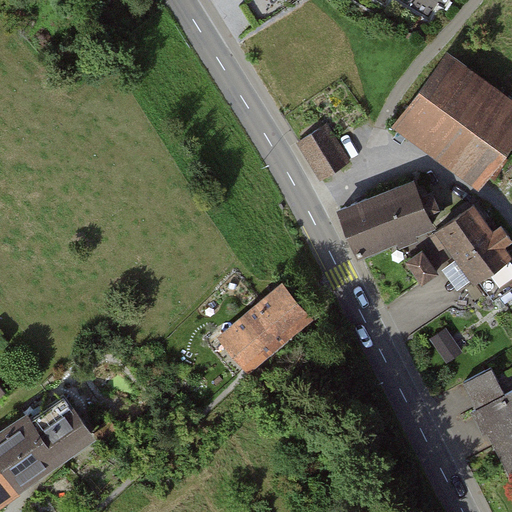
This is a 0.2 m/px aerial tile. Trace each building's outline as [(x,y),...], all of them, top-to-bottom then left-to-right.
[(511,139),(511,115),(442,64),(404,115),(486,175),(511,139)] [(326,125),(300,142),(323,178),(349,162),(326,125)] [(414,181),(342,211),(359,253),(398,238),(401,245),(418,238),(415,231),(431,225),(425,212),(437,207),(431,194),(421,198),(414,181)] [(485,220),(474,205),(431,235),(441,250),(447,245),(456,257),(462,253),(494,300),(511,287),(511,258),(502,244),(510,239),(502,227),(499,229),(490,217),(485,220)] [(437,272),(423,253),(410,263),(423,282),(437,272)] [(310,318),(281,283),(219,333),(247,369),(310,318)] [(462,351),(446,329),(433,338),(449,360),(462,351)] [(478,407),(473,409),(485,432),(489,430),(511,475),(511,390),(505,393),(492,367),(465,381),(478,407)] [(28,416),(0,435),(0,498),(92,434),(65,395),(30,419),(28,416)]
